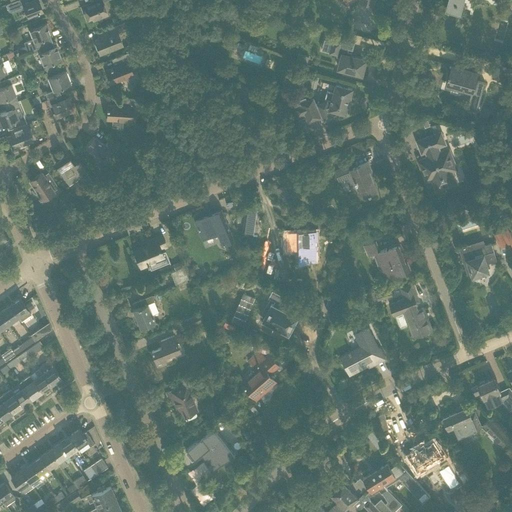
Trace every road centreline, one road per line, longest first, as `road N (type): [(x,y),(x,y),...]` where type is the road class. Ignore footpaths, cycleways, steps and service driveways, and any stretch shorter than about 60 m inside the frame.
road 1 (residential): [(73,246),(380,122)]
road 2 (residential): [(162,511),(174,484),(73,246)]
road 3 (residential): [(465,356),(380,122)]
road 4 (residential): [(0,174),(76,128),(89,106),(84,67),(50,0)]
road 5 (residential): [(92,399),(33,264)]
road 6 (residential): [(241,511),(343,414)]
road 7 (residential): [(343,414),(315,363),(326,283)]
road 8 (residential): [(343,414),(465,356)]
road 9 (residential): [(380,122),(416,0)]
road 10 (residential): [(145,511),(92,399)]
